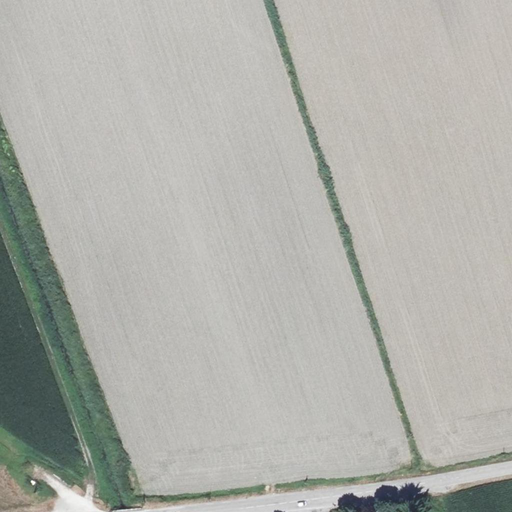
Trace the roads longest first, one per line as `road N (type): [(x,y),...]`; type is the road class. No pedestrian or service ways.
road 1 (tertiary): [(158,511),(388,484),(511,457)]
road 2 (track): [(0,233),(84,460),(91,511)]
